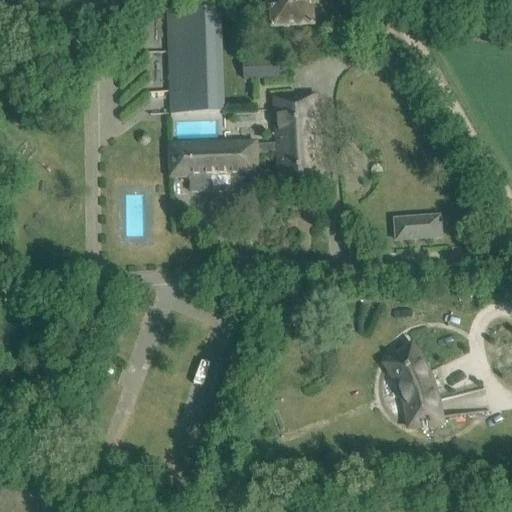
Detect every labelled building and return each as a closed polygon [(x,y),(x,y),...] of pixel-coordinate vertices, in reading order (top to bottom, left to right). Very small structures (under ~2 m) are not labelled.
[(272,0),(274,28),(312,26),(310,0),(272,0)] [(220,10),(193,11),(167,12),(171,115),(224,113),(224,112),(220,113),(217,11),(220,11),(220,10)] [(316,96),(274,99),(280,190),(325,188),(324,165),(320,165),(316,96)] [(138,141),(140,145),(145,147),(149,145),(150,140),(148,136),(144,134),(139,137),(138,141)] [(191,193),(230,192),(230,176),(256,175),(255,145),(171,147),(172,177),(190,177),(191,193)] [(440,217),(395,220),(396,241),(441,238),(440,217)] [(412,345),(383,363),(392,376),(399,391),(404,402),(406,412),(409,430),(443,427),(441,414),(439,402),(432,379),(427,369),(412,345)]
